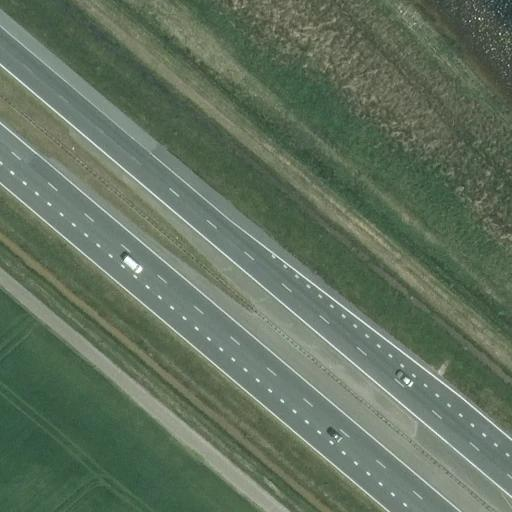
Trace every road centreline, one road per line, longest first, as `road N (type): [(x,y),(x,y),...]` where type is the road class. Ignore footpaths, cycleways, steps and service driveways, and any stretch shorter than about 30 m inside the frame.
road 1 (motorway): [(511,478),(0,44)]
road 2 (motorway): [(9,154),(434,511)]
road 3 (unclassified): [(276,511),(0,276)]
